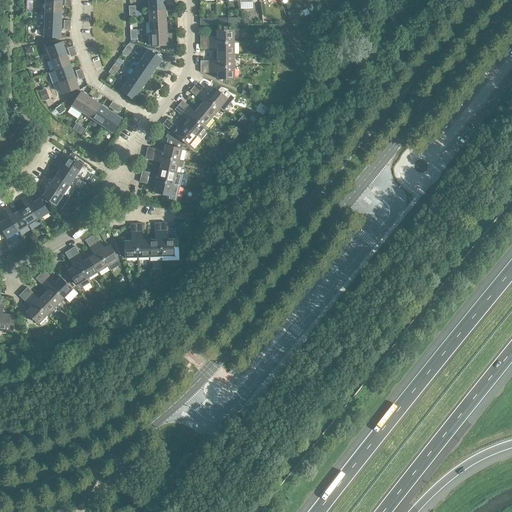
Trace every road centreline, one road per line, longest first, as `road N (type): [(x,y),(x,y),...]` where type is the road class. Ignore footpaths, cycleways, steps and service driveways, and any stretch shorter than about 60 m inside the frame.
road 1 (tertiary): [(0,489),(98,458),(205,373),(511,1)]
road 2 (motorway): [(511,270),(316,511)]
road 3 (motorway): [(383,511),(511,353)]
road 4 (residential): [(150,121),(94,80),(77,36),(78,0)]
road 5 (residential): [(150,121),(187,71),(187,0)]
road 6 (motorway): [(413,511),(455,472),(511,444)]
